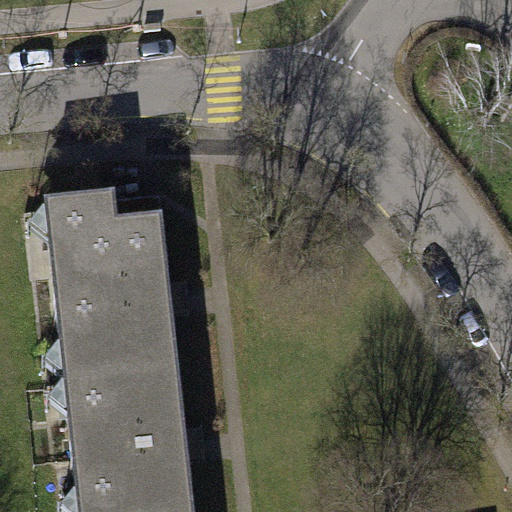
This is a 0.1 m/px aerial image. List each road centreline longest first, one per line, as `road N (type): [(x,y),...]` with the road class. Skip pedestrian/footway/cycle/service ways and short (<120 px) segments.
road 1 (residential): [(0,99),(223,88),(333,96)]
road 2 (residential): [(333,96),(439,197),(511,323)]
